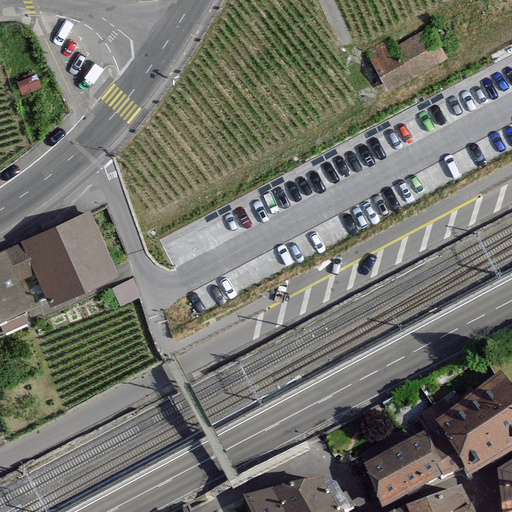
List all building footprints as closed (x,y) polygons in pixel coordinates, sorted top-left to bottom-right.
[(391,43),(372,53),(391,87),(443,59),(429,33),(395,51),(391,43)] [(511,54),(379,124),(159,239),(203,321),(511,160),(511,54)] [(39,78),(24,83),(26,91),(42,86),(39,78)] [(92,217),(32,244),(59,303),(119,277),(92,217)] [(8,257),(0,260),(0,319),(29,307),(8,257)] [(414,429),(366,457),(372,470),(364,476),(381,511),(385,511),(415,495),(439,480),(464,471),(471,480),(504,459),(511,454),(511,392),(504,380),(455,419),(443,406),(419,418),(429,437),(420,442),(414,429)] [(511,511),(511,471),(502,478),(504,503),(505,511),(511,511)] [(270,491),(248,495),(256,511),(469,511),(460,492),(406,511),(344,511),(348,510),(341,498),(335,486),(317,482),(305,484),(270,491)]
